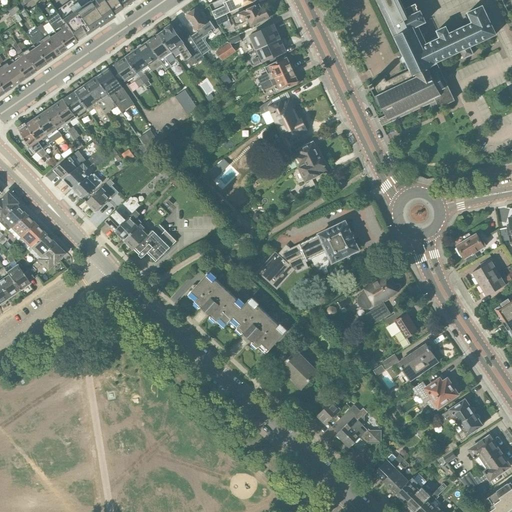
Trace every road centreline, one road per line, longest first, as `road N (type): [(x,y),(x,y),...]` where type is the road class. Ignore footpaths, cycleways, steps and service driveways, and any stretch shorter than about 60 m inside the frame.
road 1 (residential): [(353,500),(108,265)]
road 2 (tertiary): [(404,197),(376,163),(301,0)]
road 3 (residential): [(0,116),(169,0)]
road 4 (tertiary): [(511,400),(437,282),(422,235)]
road 5 (residential): [(108,265),(0,155)]
road 6 (residential): [(0,343),(108,265)]
